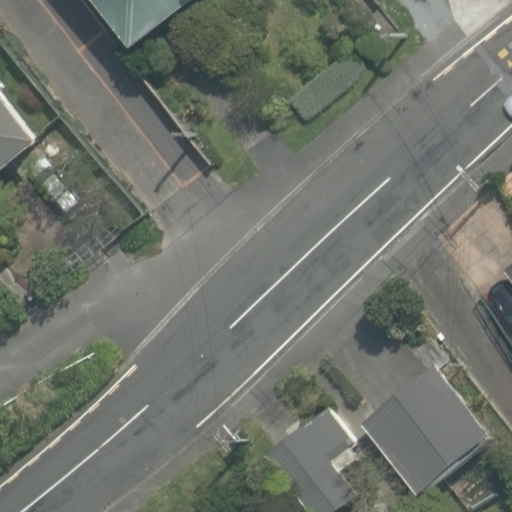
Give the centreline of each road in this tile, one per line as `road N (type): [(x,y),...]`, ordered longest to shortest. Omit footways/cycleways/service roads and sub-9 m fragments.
road 1 (residential): [(290,251),(128,416),(5,511)]
road 2 (residential): [(290,251),(215,259),(133,294),(0,373)]
road 3 (residential): [(511,60),(290,251)]
